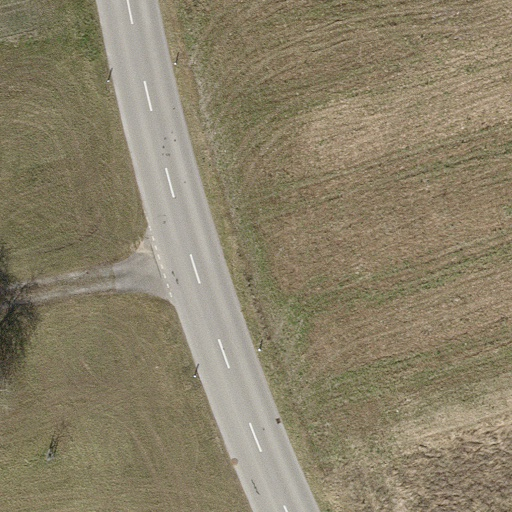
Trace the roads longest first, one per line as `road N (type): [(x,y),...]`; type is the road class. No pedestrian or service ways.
road 1 (tertiary): [(131,0),(196,265),(289,511)]
road 2 (track): [(0,303),(196,265)]
